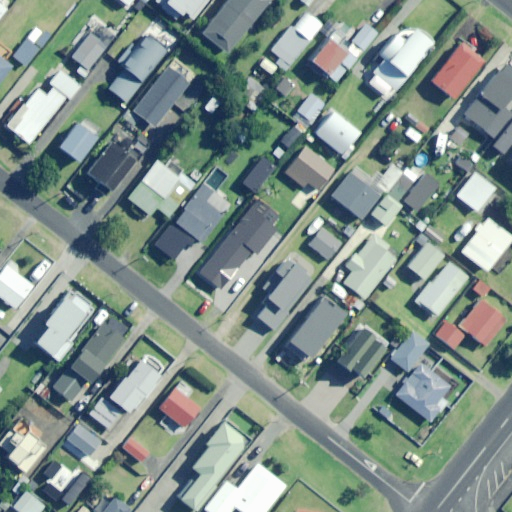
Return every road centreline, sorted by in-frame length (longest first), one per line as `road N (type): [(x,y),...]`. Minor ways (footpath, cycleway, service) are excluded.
road 1 (residential): [(0,182),(414,511)]
road 2 (tertiary): [(511,412),(433,511)]
